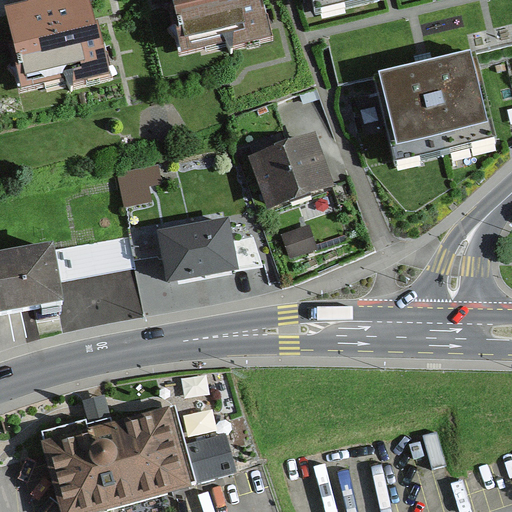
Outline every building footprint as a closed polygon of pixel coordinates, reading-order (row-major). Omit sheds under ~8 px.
[(95,0),(72,0),(15,15),(34,85),(90,70),(94,86),(117,79),(95,0)] [(265,0),(181,0),(194,47),(249,33),(254,48),(277,42),(265,0)] [(319,0),(322,12),(375,0),(319,0)] [(427,68),(383,79),(403,161),(503,136),(483,54),(427,68)] [(321,138),(259,162),(277,211),(340,187),(321,138)] [(127,208),(162,201),(155,168),(120,176),(127,208)] [(234,223),(167,236),(177,286),(244,273),(234,223)] [(312,231),(287,240),(293,259),(318,250),(312,231)] [(62,249),(0,258),(0,317),(71,306),(62,249)] [(111,418),(40,438),(59,511),(120,511),(224,484),(240,479),(227,434),(183,446),(173,410),(113,427),(111,418)] [(279,511),(266,471),(240,479),(250,511),(279,511)]
